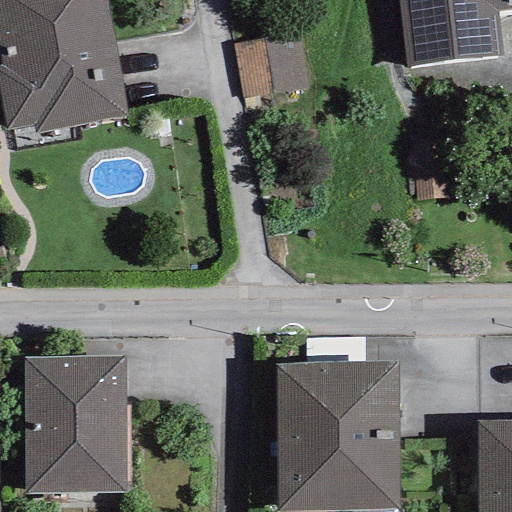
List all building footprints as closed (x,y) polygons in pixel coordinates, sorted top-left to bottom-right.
[(103,0),(0,0),(0,69),(0,70),(0,116),(3,135),(33,130),(34,138),(125,122),(103,0)] [(511,0),(395,0),(404,71),(500,60),(495,17),(511,15),(511,0)] [(304,48),(242,60),(253,114),(315,101),(304,48)] [(123,356),(24,357),(26,492),(125,491),(123,356)] [(394,364),(274,366),(276,510),(396,508),(394,364)] [(511,511),(511,422),(478,423),(478,511),(511,511)]
